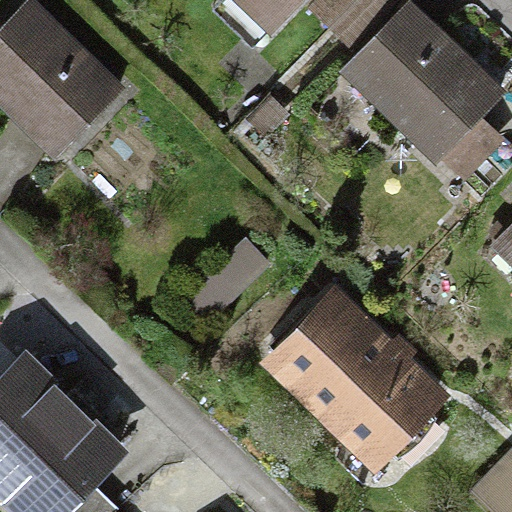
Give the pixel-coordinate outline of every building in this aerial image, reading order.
[(298,0),(249,0),(275,24),(298,0)] [(355,0),(314,0),(310,4),(332,25),(355,0)] [(394,3),(390,0),(355,0),(332,25),(353,45),(394,3)] [(347,65),(438,153),(498,93),(406,4),(347,65)] [(101,101),(24,27),(0,53),(0,104),(50,151),(101,101)] [(432,409),(326,310),(267,373),(369,468),(432,409)] [(0,494),(20,511),(46,511),(98,458),(16,380),(0,396),(0,494)] [(511,511),(511,448),(472,490),(495,511),(511,511)]
